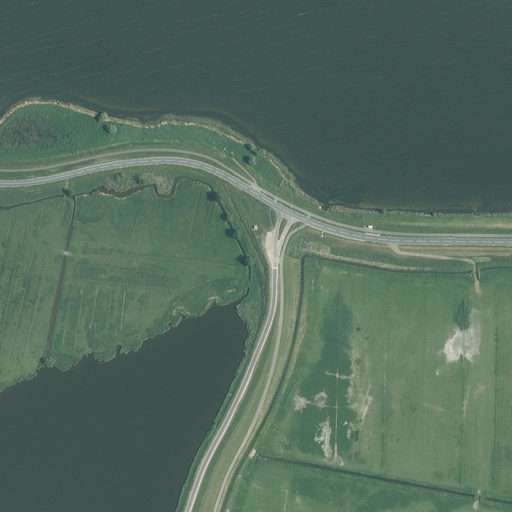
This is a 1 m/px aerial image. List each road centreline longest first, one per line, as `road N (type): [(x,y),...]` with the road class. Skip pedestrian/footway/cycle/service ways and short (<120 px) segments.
road 1 (track): [(478,505),(482,316),(475,264),(399,252),(392,240)]
road 2 (secondary): [(282,209),(212,169),(175,160),(0,183)]
road 3 (unclassified): [(187,511),(270,319),(276,259)]
road 4 (secondary): [(294,214),(392,240),(511,242)]
